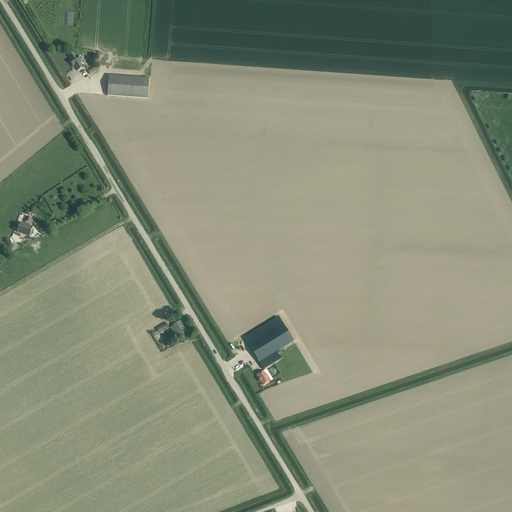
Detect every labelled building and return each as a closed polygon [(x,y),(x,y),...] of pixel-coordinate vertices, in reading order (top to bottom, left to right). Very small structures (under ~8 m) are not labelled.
[(76,56),(75,55),(70,58),(71,59),(69,60),(73,67),(75,66),(77,71),(83,67),(80,63),(81,62),(77,56),(76,56)] [(94,66),(87,71),(90,75),(96,71),(94,66)] [(107,96),(112,96),(148,99),(149,78),(109,75),(107,96)] [(21,222),(19,228),(17,232),(30,237),(33,227),(29,225),(32,218),(27,216),(24,224),(21,222)] [(170,328),(172,332),(174,335),(177,333),(179,336),(180,336),(183,334),(187,332),(180,321),(173,326),(170,328)] [(156,329),(158,331),(153,333),(157,340),(160,339),(157,335),(169,328),(166,323),(156,329)] [(283,324),(253,342),(248,345),(259,362),(293,341),(283,324)] [(261,382),(263,385),(271,381),(266,374),(265,375),(263,371),(257,375),(260,380),(259,381),(260,382),(261,382)]
